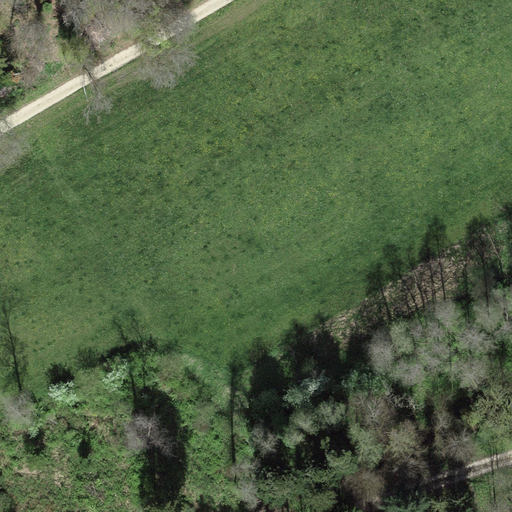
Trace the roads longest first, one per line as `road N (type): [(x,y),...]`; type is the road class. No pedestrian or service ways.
road 1 (track): [(216,0),(0,133)]
road 2 (track): [(511,449),(333,511)]
